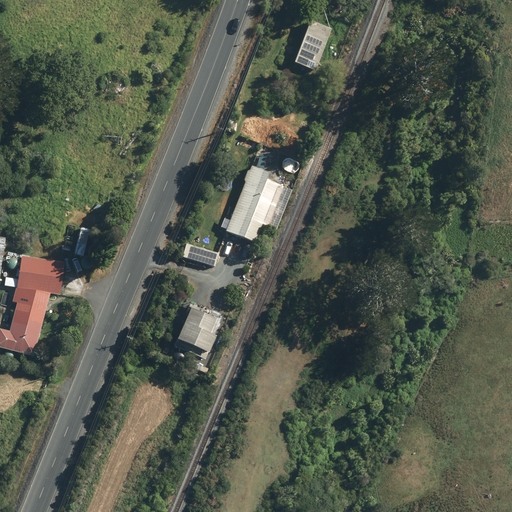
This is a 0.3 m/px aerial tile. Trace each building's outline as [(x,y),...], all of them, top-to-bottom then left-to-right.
[(295,64),(316,72),(332,30),(311,22),(295,64)] [(307,113),(317,116),(322,102),(311,99),(307,113)] [(301,119),(299,128),(309,130),(312,122),(301,119)] [(112,140),(112,144),(122,144),(122,135),(104,136),(104,140),(112,140)] [(226,232),(255,244),(263,225),(268,227),(283,188),(268,181),(270,174),(251,167),(226,232)] [(89,231),(80,229),(74,255),(83,257),(89,231)] [(197,245),(190,242),(188,248),(195,251),(197,245)] [(0,330),(0,348),(33,358),(50,294),(59,296),(64,264),(22,257),(17,289),(13,303),(17,304),(10,333),(0,330)] [(191,310),(178,342),(210,356),(217,339),(211,336),(217,322),(191,310)] [(194,369),(206,374),(208,369),(196,364),(194,369)]
